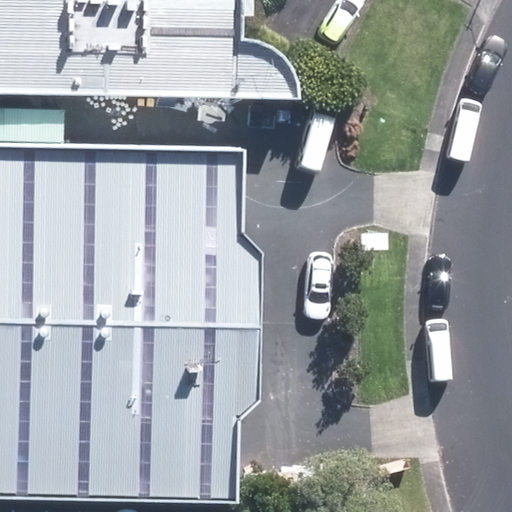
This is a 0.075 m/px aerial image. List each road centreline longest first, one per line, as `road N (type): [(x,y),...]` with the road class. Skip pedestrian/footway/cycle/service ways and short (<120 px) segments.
road 1 (unknown): [(511,149),(328,174),(282,211),(270,342),(279,402),(339,413),(511,407)]
road 2 (residential): [(511,230),(505,277),(511,359)]
